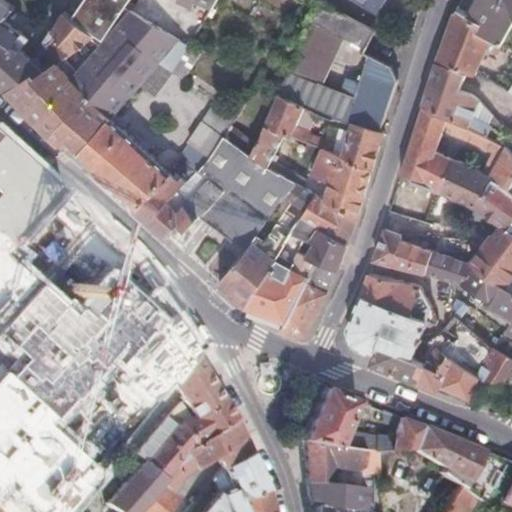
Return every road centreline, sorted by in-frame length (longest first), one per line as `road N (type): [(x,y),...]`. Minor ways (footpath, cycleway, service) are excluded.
road 1 (residential): [(316,366),(365,244),(443,0)]
road 2 (tertiary): [(213,329),(168,271),(0,118)]
road 3 (tertiary): [(511,440),(316,366)]
road 4 (residential): [(295,511),(285,472),(240,379)]
